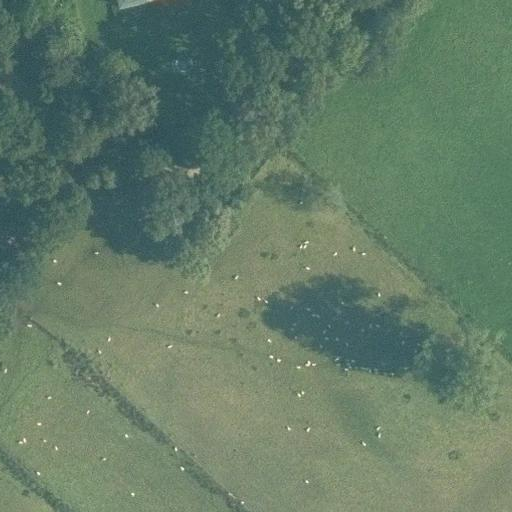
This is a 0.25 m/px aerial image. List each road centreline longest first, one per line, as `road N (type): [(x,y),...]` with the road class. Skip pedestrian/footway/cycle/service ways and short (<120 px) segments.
road 1 (track): [(351,0),(314,23),(227,166),(187,174),(113,153),(81,157)]
road 2 (track): [(0,249),(81,157)]
